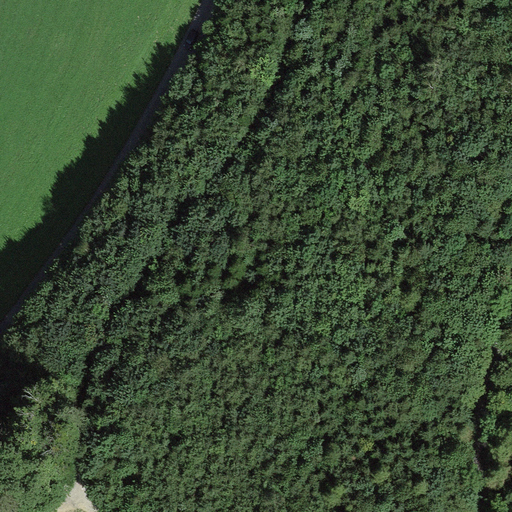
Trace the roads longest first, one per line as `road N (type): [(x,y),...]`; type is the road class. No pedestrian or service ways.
road 1 (track): [(309,0),(260,126),(144,274),(105,346),(77,480)]
road 2 (unclassified): [(208,0),(131,149),(0,341)]
road 3 (track): [(482,511),(476,439),(511,306)]
